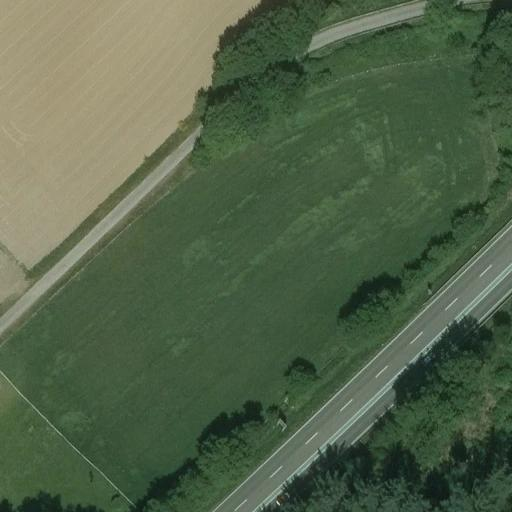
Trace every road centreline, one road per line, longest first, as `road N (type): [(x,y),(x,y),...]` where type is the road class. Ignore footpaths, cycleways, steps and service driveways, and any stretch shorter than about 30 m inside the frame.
road 1 (trunk): [(511,242),(228,511)]
road 2 (trunk): [(263,511),(511,281)]
